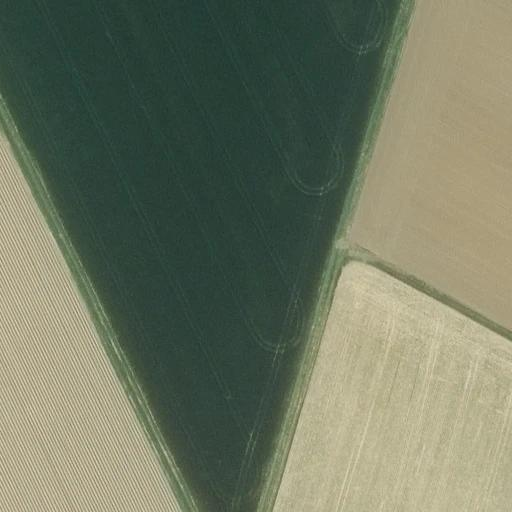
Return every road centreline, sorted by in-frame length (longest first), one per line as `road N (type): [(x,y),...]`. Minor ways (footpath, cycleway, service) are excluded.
road 1 (track): [(194,511),(0,107)]
road 2 (track): [(429,0),(356,258),(511,343)]
road 3 (track): [(356,258),(282,511)]
